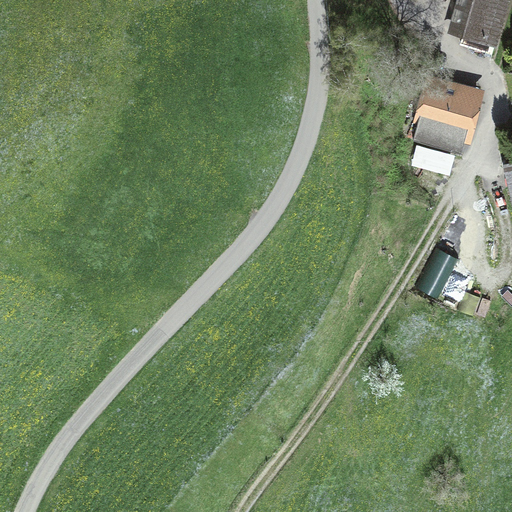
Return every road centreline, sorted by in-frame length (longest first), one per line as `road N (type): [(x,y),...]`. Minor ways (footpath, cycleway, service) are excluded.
road 1 (track): [(396,0),(424,35),(488,83),(485,124),(383,308),(241,511)]
road 2 (unclassified): [(24,511),(81,422),(241,250),(286,188),(314,104),(317,0)]
